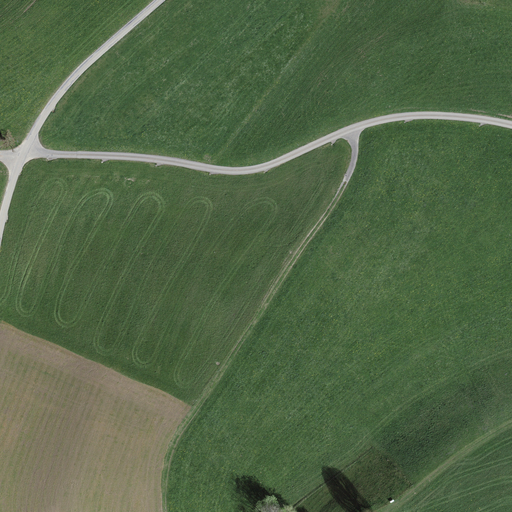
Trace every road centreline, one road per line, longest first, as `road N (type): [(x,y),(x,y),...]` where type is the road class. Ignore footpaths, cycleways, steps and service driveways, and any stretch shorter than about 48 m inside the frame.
road 1 (track): [(348,131),(355,152),(346,181),(170,443),(163,511)]
road 2 (unclassified): [(159,0),(52,102),(21,153),(0,226)]
road 3 (track): [(511,425),(390,511)]
